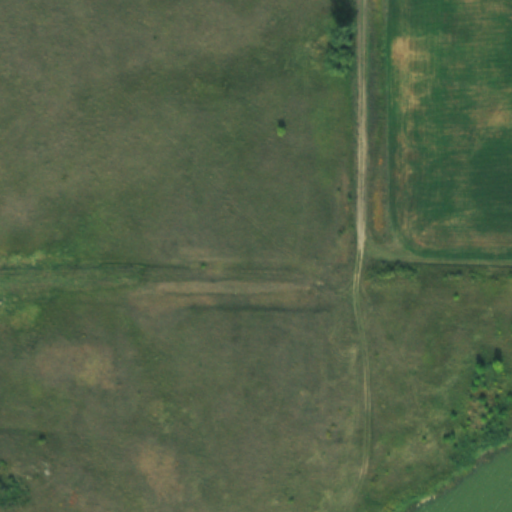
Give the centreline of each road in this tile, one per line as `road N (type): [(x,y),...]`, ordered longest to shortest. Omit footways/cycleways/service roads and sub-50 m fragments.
road 1 (track): [(358,511),(371,443),(356,312),(361,0)]
road 2 (track): [(511,216),(361,203)]
